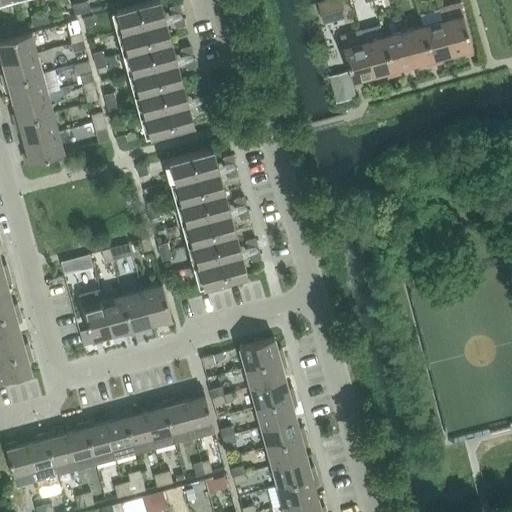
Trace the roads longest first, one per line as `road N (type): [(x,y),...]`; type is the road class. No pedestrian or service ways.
road 1 (residential): [(315,293),(274,137),(220,0)]
road 2 (residential): [(65,381),(178,352),(193,327),(315,293)]
road 3 (residential): [(65,381),(0,154)]
road 4 (residential): [(375,511),(315,293)]
